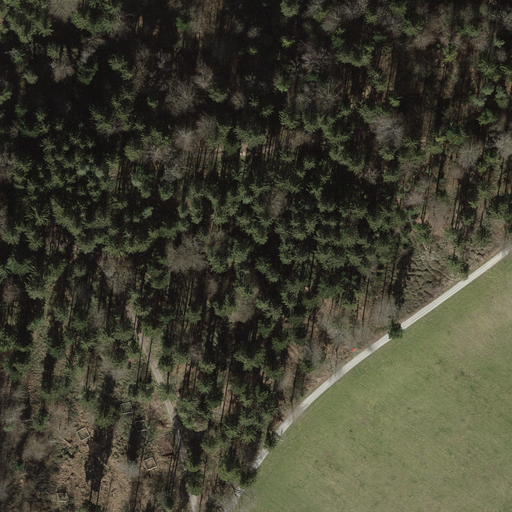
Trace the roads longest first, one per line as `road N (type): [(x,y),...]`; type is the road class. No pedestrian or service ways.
road 1 (track): [(228,511),(303,405),(511,248)]
road 2 (track): [(363,126),(353,105),(278,141),(124,160),(89,218),(93,251)]
road 3 (track): [(93,251),(162,382),(195,511)]
